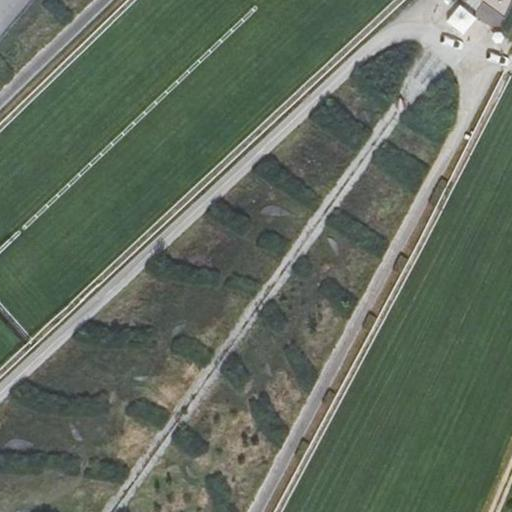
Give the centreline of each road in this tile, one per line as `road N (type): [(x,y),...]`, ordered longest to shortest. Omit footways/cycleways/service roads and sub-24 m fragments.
road 1 (track): [(437,16),(378,39),(0,392)]
road 2 (track): [(255,511),(469,103),(465,42),(437,16)]
